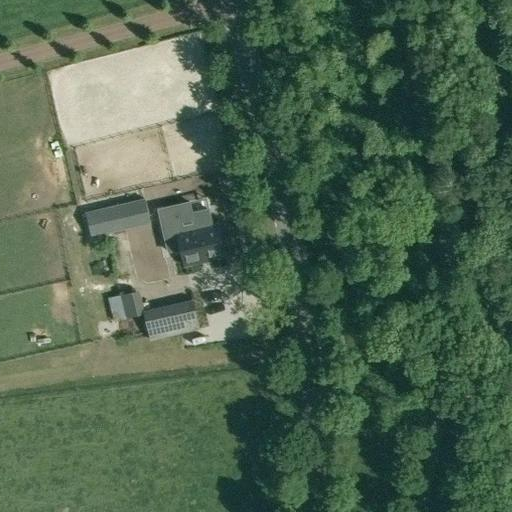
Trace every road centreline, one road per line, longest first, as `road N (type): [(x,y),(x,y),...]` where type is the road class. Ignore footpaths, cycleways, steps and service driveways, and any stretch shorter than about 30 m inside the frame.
road 1 (tertiary): [(308,511),(313,439),(305,306),(230,0)]
road 2 (unknown): [(222,0),(0,62)]
